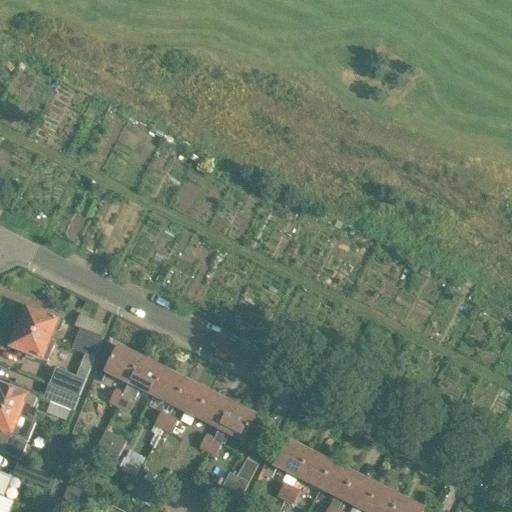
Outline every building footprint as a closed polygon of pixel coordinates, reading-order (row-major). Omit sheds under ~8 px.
[(64,323),(26,308),(24,313),(20,315),(18,320),(20,325),(18,329),(50,342),(55,330),(60,332),(64,323)] [(107,327),(79,316),(74,328),(80,330),(102,339),(107,327)] [(55,344),(50,342),(18,329),(17,332),(12,334),(10,340),(12,344),(10,349),(47,363),(55,344)] [(72,350),(94,358),(102,339),(80,330),(72,350)] [(131,386),(143,361),(118,348),(105,373),(121,381),(116,391),(126,396),(131,386)] [(152,397),(165,372),(143,361),(131,386),(126,396),(132,399),(136,401),(140,391),(152,397)] [(174,408),(187,383),(165,372),(152,397),(147,406),(161,414),(169,418),(174,408)] [(53,375),(49,385),(79,398),(87,377),(77,373),(73,383),(53,375)] [(174,408),(197,419),(209,394),(187,383),(174,408)] [(0,408),(34,423),(38,412),(34,410),(40,395),(11,384),(9,389),(0,385),(0,408)] [(49,385),(43,400),(73,412),(79,398),(49,385)] [(109,404),(119,409),(126,396),(116,391),(109,404)] [(197,419),(221,431),(234,406),(209,394),(197,419)] [(126,396),(119,409),(125,412),(132,399),(126,396)] [(251,425),(255,417),(234,406),(221,431),(216,441),(223,445),(225,446),(230,436),(243,442),(244,440),(258,447),(265,432),(251,425)] [(34,423),(0,408),(0,453),(20,462),(36,423),(34,423)] [(155,427),(163,431),(169,418),(161,414),(155,427)] [(169,418),(163,431),(170,435),(177,422),(169,418)] [(200,450),(210,455),(216,441),(207,436),(200,450)] [(216,441),(210,455),(216,458),(223,445),(216,441)] [(287,442),(274,467),(297,479),(310,454),(287,442)] [(130,453),(121,471),(137,479),(146,461),(130,453)] [(310,454),(297,479),(320,490),(333,465),(310,454)] [(219,495),(239,504),(258,466),(246,460),(237,478),(229,474),(219,495)] [(14,475),(51,490),(57,477),(19,462),(14,475)] [(333,465),(320,490),(335,498),(327,511),(337,511),(338,511),(343,502),(356,476),(333,465)] [(147,473),(144,480),(153,485),(157,477),(147,473)] [(356,476),(343,502),(363,511),(366,511),(378,488),(356,476)] [(135,482),(128,497),(143,504),(150,489),(135,482)] [(277,498),(286,502),(292,489),(284,485),(277,498)] [(378,488),(366,511),(394,511),(401,499),(378,488)] [(150,489),(143,504),(152,509),(160,494),(150,489)] [(292,489),(286,502),(294,506),(300,493),(292,489)] [(8,511),(13,502),(0,496),(0,511),(8,511)] [(401,499),(394,511),(423,511),(424,511),(401,499)]
